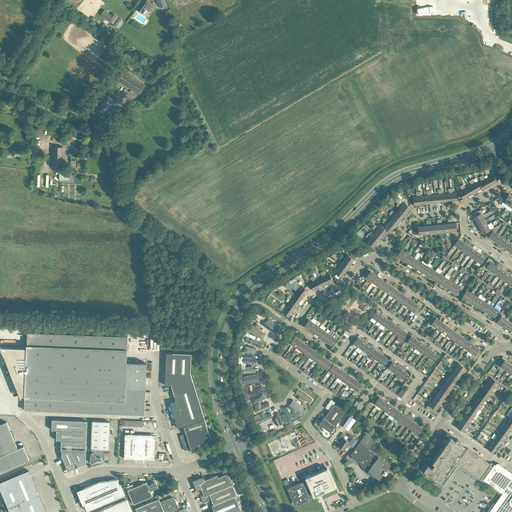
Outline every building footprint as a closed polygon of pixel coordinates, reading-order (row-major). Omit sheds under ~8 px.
[(146,0),(142,0),(136,9),(143,13),(146,9),(149,12),(154,5),(146,0)] [(101,15),(111,23),(117,15),(113,12),(111,15),(104,10),(101,15)] [(130,52),(124,60),(135,69),(141,61),(130,52)] [(124,69),(117,80),(139,94),(145,85),(136,79),(137,78),(124,69)] [(108,93),(88,112),(97,121),(102,117),(105,120),(117,109),(114,106),(117,103),(108,93)] [(53,170),(54,170),(54,172),(57,172),(57,170),(63,170),(63,147),(53,147),(53,170)] [(60,180),(69,180),(69,175),(69,172),(65,172),(65,176),(60,176),(60,180)] [(497,182),(495,178),(497,177),(495,174),(493,175),(493,174),(488,177),(493,184),(497,182)] [(493,184),(488,177),(484,180),(488,187),(493,184)] [(488,187),(484,180),(479,182),(479,183),(482,188),(483,190),(488,187)] [(479,183),(479,182),(478,181),(473,184),(477,191),(482,188),(479,183)] [(477,191),(473,184),(469,187),(473,194),(477,191)] [(473,194),(469,187),(464,189),(468,196),(473,194)] [(468,196),(464,189),(459,192),(463,199),(468,196)] [(500,197),(495,199),(499,203),(501,205),(503,202),(508,205),(511,199),(511,196),(509,194),(505,200),(502,198),(500,197)] [(411,208),(409,206),(405,203),(402,207),(408,212),(411,208)] [(408,212),(402,207),(398,211),(404,216),(408,212)] [(482,215),(484,214),(481,209),(471,215),(474,220),(475,219),(482,215)] [(404,216),(398,211),(395,215),(401,220),(404,216)] [(401,220),(395,215),(391,219),(397,224),(401,220)] [(478,224),(485,220),(482,215),(475,219),(478,224)] [(397,224),(391,219),(388,223),(394,229),(397,224)] [(488,225),(485,220),(478,224),(481,229),(488,225)] [(394,229),(388,223),(384,227),(384,228),(388,231),(387,231),(390,233),(394,229)] [(384,228),(384,227),(381,225),(378,229),(384,235),(387,231),(388,231),(384,228)] [(490,229),(488,225),(481,229),(483,233),(490,229)] [(384,235),(378,229),(374,234),(381,239),(384,235)] [(493,240),(497,233),(493,230),(488,237),(493,240)] [(497,243),(502,237),(497,233),(493,240),(497,243)] [(381,239),(374,234),(371,238),(377,243),(381,239)] [(502,246),(506,240),(502,237),(497,243),(502,246)] [(377,243),(371,238),(367,242),(373,247),(377,243)] [(458,248),(463,241),(459,238),(454,245),(458,248)] [(506,249),(511,243),(506,240),(502,246),(506,249)] [(463,251),(468,245),(463,241),(458,248),(463,251)] [(467,254),(472,248),(468,245),(463,251),(467,254)] [(403,250),(403,251),(404,250),(399,246),(393,256),(398,259),(399,258),(398,257),(403,250)] [(472,258),(476,251),(472,248),(467,254),(472,258)] [(407,253),(403,251),(403,250),(398,257),(399,258),(403,260),(407,253)] [(476,261),(481,254),(476,251),(472,258),(476,261)] [(408,263),(412,256),(407,253),(403,260),(408,263)] [(354,259),(348,254),(345,259),(351,264),(354,259)] [(481,264),(485,257),(481,254),(476,261),(481,264)] [(412,266),(417,259),(412,256),(408,263),(412,266)] [(492,262),(493,263),(494,262),(489,258),(482,267),(487,270),(488,269),(492,262)] [(351,264),(345,259),(341,263),(348,268),(351,264)] [(417,269),(421,262),(417,259),(412,266),(417,269)] [(422,272),(426,265),(421,262),(417,269),(422,272)] [(497,266),(493,263),(492,262),(488,269),(492,272),(497,266)] [(348,268),(341,263),(338,268),(345,273),(348,268)] [(426,274),(431,268),(426,265),(422,272),(426,274)] [(496,275),(501,269),(497,266),(492,272),(496,275)] [(345,273),(338,268),(335,272),(342,277),(345,273)] [(372,272),(373,272),(374,271),(369,268),(362,276),(367,280),(372,272)] [(431,277),(435,270),(431,268),(426,274),(431,277)] [(501,279),(506,272),(501,269),(496,275),(501,279)] [(436,280),(440,273),(435,270),(431,277),(436,280)] [(377,275),(373,272),(372,272),(367,280),(366,281),(370,284),(372,282),(377,275)] [(505,282),(510,275),(506,272),(501,279),(505,282)] [(440,283),(444,276),(440,273),(436,280),(440,283)] [(333,281),(331,276),(330,274),(325,276),(328,283),(333,281)] [(377,285),(381,278),(377,275),(372,282),(377,285)] [(328,283),(325,276),(320,278),(323,286),(328,283)] [(445,286),(449,279),(444,276),(440,283),(445,286)] [(323,286),(320,278),(315,281),(318,288),(323,286)] [(381,288),(386,281),(381,278),(377,285),(381,288)] [(449,289),(454,282),(449,279),(445,286),(449,289)] [(318,288),(315,281),(310,283),(313,291),(318,288)] [(385,291),(390,284),(386,281),(381,288),(385,291)] [(298,282),(295,287),(298,289),(299,290),(305,294),(308,290),(298,282)] [(458,285),(454,282),(449,289),(454,291),(454,292),(458,285)] [(464,286),(459,284),(459,283),(458,285),(454,292),(454,291),(453,293),(458,296),(464,286)] [(390,294),(395,288),(390,284),(385,291),(390,294)] [(394,297),(399,291),(395,288),(390,294),(394,297)] [(305,294),(299,290),(295,294),(302,299),(305,294)] [(467,300),(471,293),(466,290),(462,297),(467,300)] [(399,301),(403,294),(399,291),(394,297),(399,301)] [(471,302),(476,295),(471,293),(467,300),(471,302)] [(302,299),(295,294),(292,298),(299,303),(302,299)] [(403,304),(408,297),(403,294),(399,301),(403,304)] [(476,305),(480,298),(476,295),(471,302),(476,305)] [(408,307),(412,300),(408,297),(403,304),(408,307)] [(299,303),(292,298),(289,303),(296,308),(299,303)] [(481,308),(485,301),(480,298),(476,305),(481,308)] [(417,303),(416,303),(412,300),(408,307),(412,310),(417,303)] [(485,311),(490,304),(485,301),(481,308),(485,311)] [(422,306),(417,302),(416,303),(417,303),(412,310),(411,311),(416,314),(422,306)] [(296,308),(289,303),(286,307),(293,312),(296,308)] [(490,314),(494,307),(490,304),(485,311),(490,314)] [(293,312),(286,307),(283,312),(289,317),(293,312)] [(499,310),(494,307),(490,314),(495,317),(499,310)] [(376,320),(381,314),(376,311),(372,317),(376,320)] [(381,323),(385,317),(381,314),(376,320),(381,323)] [(438,319),(439,318),(434,314),(428,323),(433,327),(433,325),(438,319)] [(501,325),(506,318),(502,315),(497,322),(501,325)] [(311,320),(312,319),(307,316),(301,325),(306,328),(306,327),(311,320)] [(385,327),(390,320),(385,317),(381,323),(385,327)] [(506,328),(510,321),(506,318),(501,325),(506,328)] [(266,321),(263,325),(275,333),(277,329),(275,328),(277,325),(269,319),(267,322),(266,321)] [(437,328),(442,322),(438,319),(433,325),(437,328)] [(315,323),(311,320),(306,327),(310,330),(315,323)] [(389,330),(394,323),(390,320),(385,327),(389,330)] [(252,324),(248,329),(262,339),(266,334),(258,328),(260,325),(256,322),(254,326),(252,324)] [(442,331),(447,325),(442,322),(437,328),(442,331)] [(315,333),(320,326),(315,323),(310,330),(315,333)] [(394,333),(398,327),(394,323),(389,330),(394,333)] [(446,335),(451,328),(447,325),(442,331),(446,335)] [(319,336),(324,330),(320,326),(315,333),(319,336)] [(398,336),(403,330),(398,327),(394,333),(398,336)] [(451,338),(455,331),(451,328),(446,335),(451,338)] [(324,339),(329,333),(324,330),(319,336),(324,339)] [(407,333),(403,330),(398,336),(403,339),(407,333)] [(455,341),(460,334),(455,331),(451,338),(455,341)] [(127,362),(128,336),(27,332),(27,345),(26,345),(26,347),(24,347),(11,347),(6,346),(0,346),(0,347),(2,352),(5,353),(6,355),(4,356),(5,359),(7,358),(14,375),(12,376),(20,396),(24,395),(24,397),(25,397),(24,410),(145,415),(147,363),(127,362)] [(245,340),(245,341),(260,347),(262,342),(256,340),(257,337),(249,333),(248,336),(247,336),(245,340)] [(287,342),(286,344),(288,345),(289,343),(292,345),(292,344),(297,337),(297,338),(298,337),(293,333),(287,342)] [(328,343),(333,336),(329,333),(324,339),(328,343)] [(460,344),(464,337),(460,334),(455,341),(460,344)] [(411,345),(415,339),(411,335),(406,342),(411,345)] [(337,339),(333,336),(328,343),(333,346),(337,339)] [(301,341),(297,338),(297,337),(292,344),(296,347),(301,341)] [(357,346),(362,340),(358,337),(353,343),(357,346)] [(464,347),(469,341),(464,337),(460,344),(464,347)] [(415,348),(420,342),(415,339),(411,345),(415,348)] [(362,350),(367,343),(362,340),(357,346),(362,350)] [(301,350),(306,344),(301,341),(296,347),(301,350)] [(468,351),(473,344),(469,341),(464,347),(468,351)] [(420,352),(424,345),(420,342),(415,348),(420,352)] [(366,353),(371,346),(367,343),(362,350),(366,353)] [(305,354),(310,347),(306,344),(301,350),(305,354)] [(478,347),(477,347),(473,344),(468,351),(473,353),(473,354),(478,347)] [(245,345),(243,352),(256,355),(257,351),(253,350),(254,348),(245,345)] [(424,355),(429,348),(424,345),(420,352),(424,355)] [(371,356),(375,349),(371,346),(366,353),(371,356)] [(483,349),(478,346),(477,347),(478,347),(473,354),(473,353),(472,354),(477,358),(483,349)] [(310,357),(314,350),(310,347),(305,354),(302,358),(306,362),(310,357)] [(429,358),(433,351),(429,348),(424,355),(429,358)] [(375,359),(380,352),(375,349),(371,356),(375,359)] [(314,360),(319,353),(314,350),(310,357),(314,360)] [(438,354),(433,351),(429,358),(433,361),(438,354)] [(380,362),(384,356),(380,352),(375,359),(380,362)] [(204,419),(193,381),(190,373),(191,354),(166,353),(165,385),(171,385),(176,401),(170,403),(175,419),(176,419),(175,422),(176,422),(178,428),(184,426),(204,419)] [(319,363),(323,356),(319,353),(314,360),(319,363)] [(243,355),(243,363),(255,364),(256,360),(250,360),(251,356),(243,355)] [(323,366),(328,360),(323,356),(319,363),(323,366)] [(389,359),(384,356),(380,362),(384,365),(389,359)] [(507,361),(508,360),(503,356),(497,365),(501,369),(502,368),(502,367),(507,361)] [(327,369),(332,363),(328,360),(323,366),(327,369)] [(506,370),(511,364),(507,361),(502,367),(502,368),(506,370)] [(392,371),(397,365),(393,362),(388,368),(392,371)] [(466,368),(459,363),(456,368),(463,372),(466,368)] [(333,374),(338,367),(333,364),(329,370),(333,374)] [(397,374),(401,368),(397,365),(392,371),(397,374)] [(338,377),(342,370),(338,367),(333,374),(338,377)] [(401,378),(406,371),(401,368),(397,374),(401,378)] [(463,372),(456,368),(453,372),(460,377),(463,372)] [(342,380),(347,373),(342,370),(338,377),(342,380)] [(406,381),(410,374),(406,371),(401,378),(406,381)] [(460,377),(453,372),(450,376),(456,381),(460,377)] [(346,383),(351,376),(347,373),(342,380),(346,383)] [(243,377),(245,385),(258,382),(256,374),(243,377)] [(351,386),(356,380),(351,376),(346,383),(351,386)] [(456,381),(450,376),(446,381),(453,386),(456,381)] [(498,383),(491,378),(488,382),(495,387),(498,383)] [(360,383),(356,380),(351,386),(355,389),(360,383)] [(365,385),(361,382),(360,381),(360,383),(355,389),(354,390),(359,394),(365,385)] [(453,386),(446,381),(443,385),(450,390),(453,386)] [(495,387),(488,382),(485,387),(492,391),(495,387)] [(246,390),(248,396),(262,390),(260,384),(255,387),(253,383),(245,387),(247,390),(246,390)] [(450,390),(443,385),(440,390),(447,395),(450,390)] [(407,390),(403,387),(398,395),(401,397),(407,390)] [(492,391),(485,387),(482,391),(489,396),(492,391)] [(309,404),(311,400),(297,390),(294,394),(298,397),(297,400),(302,404),(304,400),(309,404)] [(447,395),(440,390),(437,394),(444,399),(447,395)] [(250,397),(253,404),(265,399),(262,391),(250,397)] [(489,396),(482,391),(479,395),(486,400),(489,396)] [(381,398),(382,398),(382,397),(377,393),(371,402),(376,406),(377,405),(376,404),(381,398)] [(444,399),(437,394),(434,399),(441,403),(444,399)] [(486,400),(479,395),(476,400),(482,405),(486,400)] [(386,401),(382,398),(381,398),(376,404),(377,405),(381,407),(386,401)] [(434,399),(431,403),(437,408),(438,408),(441,403),(434,399)] [(479,409),(482,405),(476,400),(473,404),(479,409)] [(303,408),(292,401),(289,405),(294,409),(291,413),(294,415),(292,418),(294,420),(303,408)] [(385,411),(390,404),(386,401),(381,407),(385,411)] [(254,408),(256,413),(270,408),(268,403),(261,406),(259,402),(254,404),(256,408),(254,408)] [(431,403),(430,402),(426,407),(435,413),(439,408),(438,408),(437,408),(431,403)] [(345,412),(337,407),(333,404),(319,424),(331,432),(345,412)] [(390,414),(395,407),(390,404),(385,411),(390,414)] [(476,414),(479,409),(473,404),(469,409),(476,414)] [(394,417),(399,410),(395,407),(390,414),(394,417)] [(292,421),(286,408),(282,409),(284,414),(281,416),(284,424),(292,421)] [(303,418),(309,410),(308,410),(306,408),(300,416),(303,418)] [(476,414),(469,409),(466,413),(473,418),(476,414)] [(399,420),(403,414),(399,410),(394,417),(399,420)] [(253,421),(255,425),(271,418),(270,414),(264,416),(263,412),(259,414),(260,418),(253,421)] [(276,427),(282,424),(277,413),(274,415),(276,418),(273,420),(276,427)] [(473,418),(466,413),(463,418),(470,422),(473,418)] [(403,423),(408,417),(403,414),(399,420),(403,423)] [(348,430),(356,420),(350,416),(343,426),(348,430)] [(408,427),(412,420),(408,417),(403,423),(408,427)] [(467,427),(470,422),(463,418),(460,422),(467,427)] [(87,421),(57,420),(52,419),(52,430),(57,430),(87,431),(87,421)] [(210,438),(204,419),(184,426),(186,433),(180,435),(185,450),(191,448),(192,452),(210,438)] [(412,430),(417,423),(412,420),(408,427),(412,430)] [(92,421),(91,445),(91,450),(93,452),(92,453),(91,452),(91,453),(90,453),(90,462),(90,463),(91,463),(98,459),(100,460),(101,459),(101,458),(102,457),(101,455),(104,453),(104,448),(109,449),(110,422),(92,421)] [(0,455),(18,448),(7,422),(0,424),(0,455)] [(467,427),(460,422),(457,426),(464,431),(467,427)] [(511,428),(511,425),(506,422),(503,426),(510,431),(511,428)] [(421,426),(417,423),(412,430),(416,433),(421,426)] [(426,428),(422,425),(421,426),(416,433),(415,434),(420,437),(426,428)] [(510,431),(503,426),(500,431),(507,435),(510,431)] [(86,441),(87,431),(57,430),(56,440),(61,440),(86,441)] [(507,435),(500,431),(497,435),(503,440),(507,435)] [(294,432),(267,443),(274,457),(300,446),(294,432)] [(354,441),(356,439),(353,437),(351,439),(350,442),(344,437),(345,435),(342,433),(339,438),(342,440),(338,445),(344,450),(348,444),(351,446),(354,441)] [(139,460),(140,434),(125,434),(124,458),(134,458),(134,460),(139,460)] [(155,435),(140,434),(139,460),(144,461),(144,459),(154,459),(155,435)] [(503,440),(497,435),(494,440),(500,444),(503,440)] [(468,449),(467,449),(450,437),(430,465),(428,464),(424,470),(443,483),(459,462),(468,449)] [(86,451),(86,441),(61,440),(61,450),(62,450),(86,451)] [(500,444),(494,440),(490,444),(497,449),(500,444)] [(497,449),(490,444),(487,448),(494,453),(497,449)] [(388,445),(373,466),(374,467),(370,468),(366,459),(350,466),(360,489),(376,482),(375,481),(384,477),(383,476),(385,474),(387,476),(402,456),(388,445)] [(29,460),(23,446),(18,448),(0,455),(0,468),(1,471),(29,460)] [(468,448),(467,449),(468,449),(459,462),(480,477),(491,462),(490,463),(468,448)] [(85,463),(86,451),(62,450),(62,455),(68,470),(85,463)] [(494,464),(483,479),(484,480),(488,482),(487,482),(488,483),(492,485),(492,486),(496,489),(497,489),(501,492),(502,493),(489,511),(488,511),(511,511),(511,472),(505,468),(503,467),(500,464),(499,464),(499,463),(498,463),(497,463),(496,463),(496,464),(495,465),(494,464)] [(302,483),(289,489),(295,502),(302,499),(303,501),(309,499),(304,488),(309,486),(314,497),(336,487),(327,468),(305,477),(308,484),(303,486),(302,483)] [(46,511),(35,485),(29,470),(0,482),(0,487),(10,511),(46,511)] [(202,489),(204,495),(205,496),(232,484),(228,473),(218,477),(217,475),(204,480),(203,477),(193,481),(197,491),(202,489)] [(83,488),(79,490),(77,490),(83,506),(85,505),(87,511),(124,495),(118,479),(100,481),(84,488),(83,488)] [(147,482),(128,490),(134,504),(152,496),(150,491),(158,487),(156,483),(156,482),(154,482),(153,482),(150,484),(148,485),(147,482)] [(237,495),(232,484),(205,496),(204,495),(200,496),(203,503),(211,499),(214,505),(235,496),(237,495)] [(234,511),(241,510),(235,496),(214,505),(212,505),(214,511),(211,511),(234,511)] [(159,499),(136,508),(137,511),(168,511),(177,508),(178,506),(174,498),(173,497),(160,502),(159,499)] [(131,511),(126,499),(98,511),(96,511),(131,511)]
